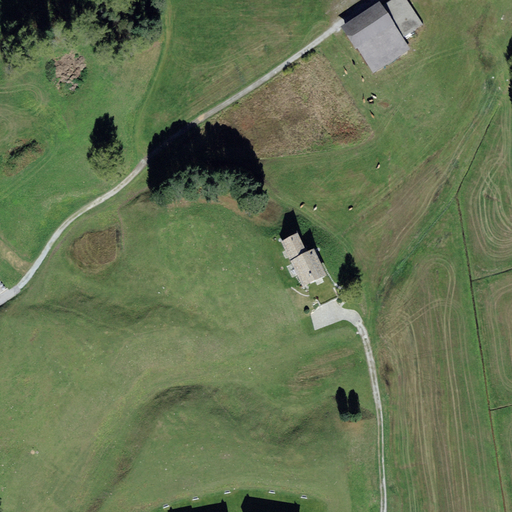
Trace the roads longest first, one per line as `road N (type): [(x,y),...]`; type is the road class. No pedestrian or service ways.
road 1 (residential): [(365,0),(73,217),(0,302)]
road 2 (track): [(383,511),(366,338),(354,317),(316,311)]
